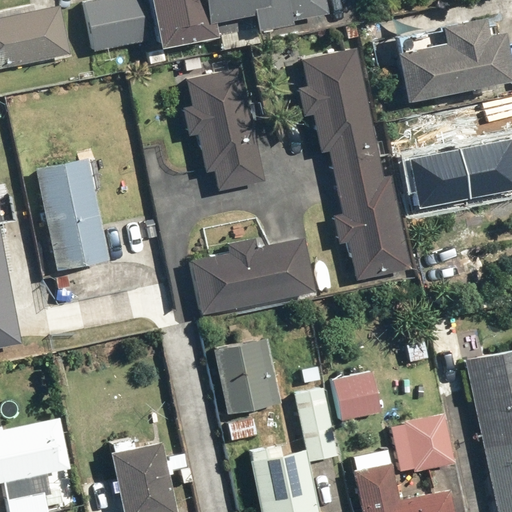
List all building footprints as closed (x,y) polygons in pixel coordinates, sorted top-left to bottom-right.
[(81,0),(79,0),(89,50),(143,39),(134,0),(81,0)] [(144,0),(153,45),(210,35),(207,19),(245,11),(248,25),(323,11),(320,0),(144,0)] [(0,15),(0,64),(67,51),(57,4),(0,15)] [(389,51),(399,99),(507,77),(497,28),(479,31),(476,15),(434,23),(438,41),(389,51)] [(344,239),(352,278),(407,266),(387,172),(378,174),(350,46),(296,57),(301,84),(294,85),(300,113),(308,111),(317,150),(325,148),(338,211),(328,213),(334,241),(344,239)] [(183,77),(188,103),(179,104),(185,133),(195,131),(202,169),(209,168),(213,188),(259,179),(237,66),(183,77)] [(401,157),(409,203),(507,187),(499,140),(401,157)] [(30,164),(51,269),(103,259),(83,154),(30,164)] [(187,258),(197,310),(311,288),(300,235),(253,244),(251,235),(223,241),(225,250),(187,258)] [(0,343),(16,341),(0,254),(0,343)] [(209,346),(222,410),(276,399),(263,336),(209,346)] [(404,342),(406,360),(423,357),(420,340),(404,342)] [(511,511),(511,346),(459,358),(494,511),(511,511)] [(298,366),(300,379),(317,376),(315,364),(298,366)] [(328,378),(336,417),(376,409),(368,370),(328,378)] [(292,392),(305,458),(333,453),(320,386),(292,392)] [(224,417),(228,437),(253,432),(250,412),(224,417)] [(385,423),(396,473),(449,461),(438,412),(385,423)] [(0,484),(5,511),(44,511),(41,495),(47,493),(42,470),(64,466),(53,413),(0,424),(0,484)] [(105,451),(118,511),(168,511),(171,511),(156,440),(105,451)] [(347,454),(358,511),(446,511),(441,488),(393,498),(383,447),(347,454)] [(247,459),(257,511),(314,511),(302,448),(247,459)]
